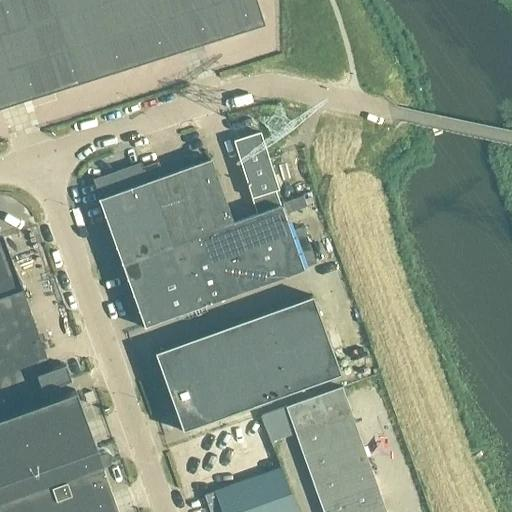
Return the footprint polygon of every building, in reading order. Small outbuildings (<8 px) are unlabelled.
[(0,0),(0,105),(263,22),(255,0),(0,0)] [(278,189),(258,132),(232,141),(252,198),(275,190),(278,189)] [(233,222),(210,158),(163,175),(158,160),(97,182),(102,197),(98,198),(110,230),(121,261),(158,248),(195,235),(201,233),(233,222)] [(302,172),(282,175),(286,200),(306,197),(302,172)] [(303,270),(275,190),(252,198),(257,213),(233,222),(201,233),(207,249),(191,255),(207,303),(303,270)] [(207,303),(191,255),(207,249),(201,233),(195,235),(158,248),(121,261),(144,326),(207,303)] [(0,297),(20,290),(1,236),(0,235),(0,297)] [(0,350),(37,337),(20,291),(0,297),(0,350)] [(340,373),(313,295),(154,351),(182,429),(340,373)] [(0,403),(69,379),(63,363),(48,369),(37,337),(0,350),(0,403)] [(271,441),(295,433),(323,511),(386,511),(342,386),(262,415),(271,441)] [(0,511),(118,511),(101,463),(104,461),(107,459),(109,457),(109,453),(108,450),(105,448),(102,447),(99,447),(95,449),(74,389),(0,415),(0,511)] [(296,511),(281,467),(204,494),(204,495),(205,495),(211,511),(296,511)]
